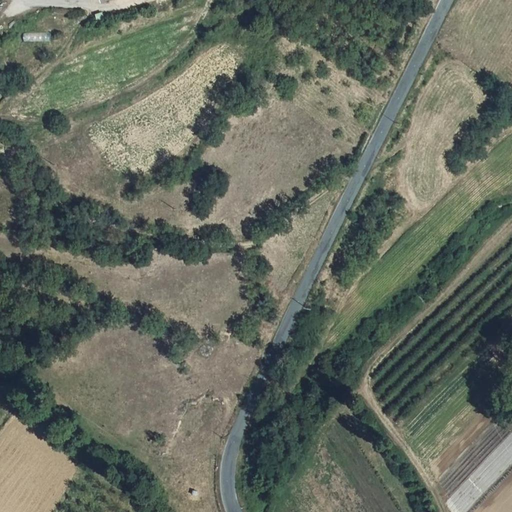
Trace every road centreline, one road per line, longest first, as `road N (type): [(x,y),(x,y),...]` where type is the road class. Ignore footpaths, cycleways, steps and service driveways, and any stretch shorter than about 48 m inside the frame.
road 1 (tertiary): [(448,0),(236,437),(227,491),(235,511)]
road 2 (track): [(359,175),(344,177),(256,245),(203,244),(81,212),(50,191),(0,134)]
road 3 (track): [(511,227),(371,367),(368,391),(445,511)]
